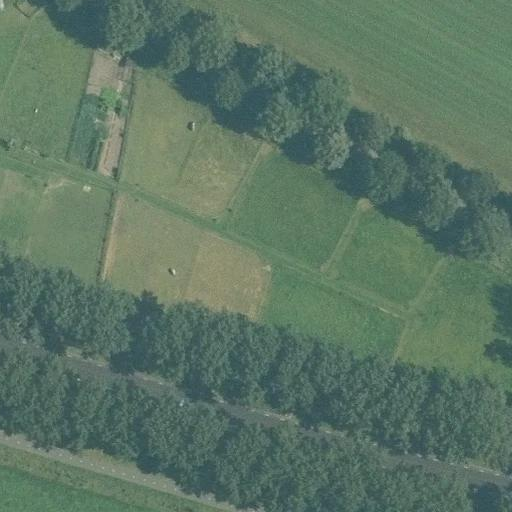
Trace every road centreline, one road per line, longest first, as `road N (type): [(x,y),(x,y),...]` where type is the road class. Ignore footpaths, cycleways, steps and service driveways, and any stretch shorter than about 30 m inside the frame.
road 1 (secondary): [(511,487),(0,347)]
road 2 (unclassified): [(511,234),(112,0)]
